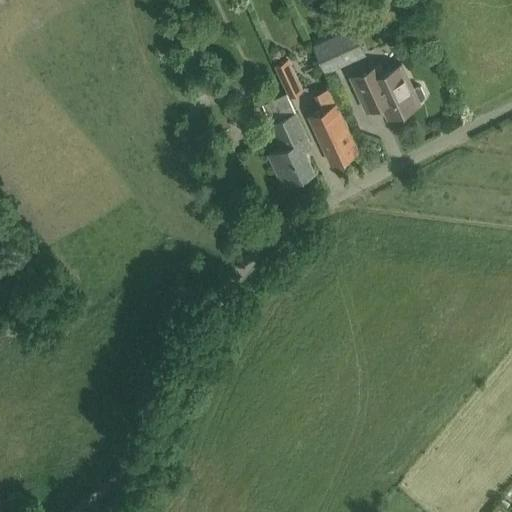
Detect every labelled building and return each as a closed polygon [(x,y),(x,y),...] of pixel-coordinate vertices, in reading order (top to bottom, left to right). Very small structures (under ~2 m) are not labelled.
[(365,50),(354,24),(314,43),(325,68),(365,50)] [(214,80),(198,43),(177,52),(193,89),(214,80)] [(218,54),(227,74),(245,66),(236,46),(218,54)] [(303,88),(289,57),(276,63),(291,94),(303,88)] [(384,70),(380,61),(352,74),(368,109),(383,102),(390,116),(421,102),(419,99),(423,97),(426,93),(422,85),(417,84),(413,86),(402,62),(384,70)] [(253,90),(247,73),(231,80),(238,96),(253,90)] [(359,148),(337,101),(309,114),(332,161),(359,148)] [(283,184),(314,169),(303,146),(310,142),(295,110),(270,121),(276,135),(281,133),(286,144),(268,153),(283,184)] [(50,294),(28,285),(20,304),(43,313),(50,294)]
